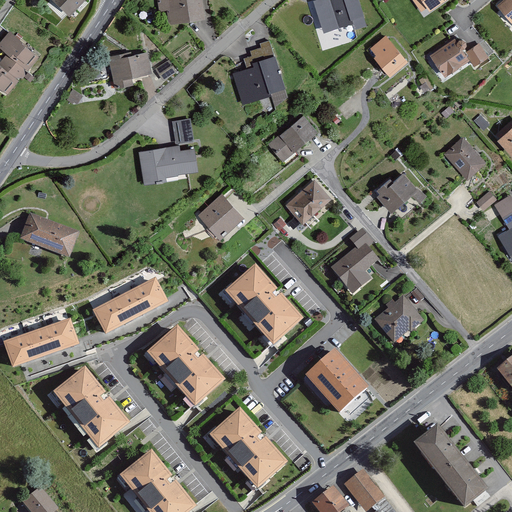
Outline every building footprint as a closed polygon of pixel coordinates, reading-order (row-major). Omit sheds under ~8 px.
[(54,0),(71,15),(84,0),(54,0)] [(162,0),(166,24),(202,18),(198,0),(162,0)] [(316,3),(325,31),(353,22),(355,27),(364,25),(356,0),(340,0),(343,8),(332,11),(328,0),(323,0),(324,1),(316,3)] [(423,0),(431,10),(444,0),(423,0)] [(511,0),(507,0),(501,5),(511,18),(511,0)] [(0,87),(8,94),(40,54),(10,30),(0,43),(0,47),(7,53),(0,61),(0,87)] [(407,62),(386,37),(371,49),(392,74),(407,62)] [(457,40),(433,55),(446,75),(472,59),(475,64),(486,57),(478,45),(465,53),(457,40)] [(247,49),(254,71),(236,77),(243,102),(282,90),(268,43),(247,49)] [(149,73),(146,54),(110,61),(115,88),(131,85),(129,77),(149,73)] [(307,116),(272,144),(287,163),(322,135),(307,116)] [(179,145),(139,151),(144,188),(200,179),(191,118),(175,120),(179,145)] [(511,122),(496,137),(511,154),(511,122)] [(462,136),(445,151),(468,178),(485,163),(462,136)] [(377,192),(393,211),(416,192),(401,173),(392,181),(388,176),(375,188),(378,191),(377,192)] [(318,178),(288,206),(307,227),(337,200),(318,178)] [(491,191),(477,201),(484,209),(497,198),(491,191)] [(224,195),(198,217),(220,243),(246,221),(224,195)] [(511,209),(502,216),(510,228),(499,235),(511,256),(511,209)] [(22,238),(67,255),(75,234),(31,216),(22,238)] [(346,255),(331,267),(352,293),(369,279),(362,271),(377,259),(364,244),(348,257),(346,255)] [(229,290),(274,340),(300,316),(254,266),(229,290)] [(155,278),(93,312),(105,336),(168,302),(155,278)] [(424,321),(403,297),(376,321),(394,342),(408,329),(411,332),(424,321)] [(70,319),(4,343),(13,368),(79,344),(70,319)] [(151,352),(197,402),(222,379),(177,329),(151,352)] [(342,415),(368,391),(333,352),(306,376),(342,415)] [(511,359),(500,370),(511,384),(511,359)] [(56,394),(99,445),(126,423),(82,372),(56,394)] [(213,437),(259,487),(285,464),(239,414),(213,437)] [(491,500),(436,428),(417,442),(469,510),(477,505),(480,508),(491,500)] [(123,479),(151,511),(187,511),(193,507),(150,457),(123,479)] [(395,511),(364,472),(345,487),(365,511),(368,511),(374,507),(378,511),(395,511)] [(55,511),(57,510),(38,486),(30,492),(31,494),(23,500),(32,511),(55,511)] [(349,511),(333,489),(314,502),(320,511),(341,511),(343,511),(349,511)]
